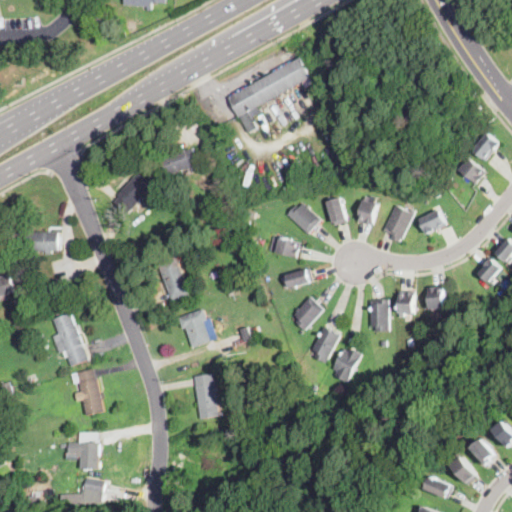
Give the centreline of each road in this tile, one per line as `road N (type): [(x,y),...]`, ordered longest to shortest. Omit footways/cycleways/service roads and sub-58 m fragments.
road 1 (residential): [(60,144),(157,404),(156,511)]
road 2 (primary): [(0,176),(324,0)]
road 3 (primary): [(236,0),(0,131)]
road 4 (primary): [(73,136),(154,76),(286,0)]
road 5 (residential): [(356,263),(457,251),(511,196)]
road 6 (tertiary): [(511,102),(438,0)]
